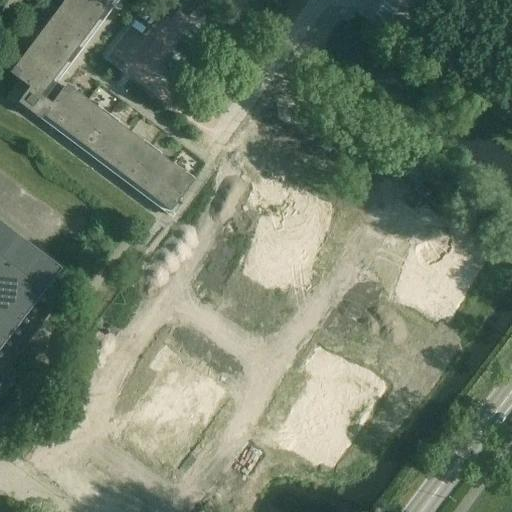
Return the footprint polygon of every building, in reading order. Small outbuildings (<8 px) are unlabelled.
[(90,0),(63,0),(58,8),(93,34),(108,13),(90,0)] [(90,0),(108,13),(109,13),(118,0),(90,0)] [(58,8),(41,30),(76,56),(77,56),(93,34),(58,8)] [(41,30),(25,51),(60,77),(61,76),(71,63),(76,56),(41,30)] [(21,66),(13,76),(18,80),(44,98),(60,77),(25,51),(16,63),(21,66)] [(18,80),(5,98),(26,115),(29,111),(39,118),(51,103),(44,98),(18,80)] [(51,103),(39,118),(41,120),(61,135),(87,100),(75,92),(73,95),(63,87),(51,103)] [(87,100),(61,135),(83,151),(109,117),(87,101),(87,100)] [(103,167),(129,132),(109,117),(83,151),(103,167)] [(124,182),(150,148),(129,132),(103,167),(124,182)] [(150,148),(124,182),(144,198),(170,163),(150,148)] [(170,163),(144,198),(167,215),(190,184),(181,176),(183,173),(170,163)] [(426,176),(415,190),(438,206),(447,192),(426,176)] [(259,213),(238,280),(304,301),(334,204),(268,184),(252,179),(243,208),(259,213)] [(414,242),(380,303),(443,339),(493,250),(430,214),(418,208),(402,235),(414,242)] [(0,222),(0,397),(16,376),(7,369),(75,280),(0,222)] [(310,379),(269,442),(330,482),(390,389),(330,349),(318,341),(299,371),(310,379)] [(155,378),(114,434),(172,478),(232,396),(174,353),(163,345),(145,370),(155,378)]
